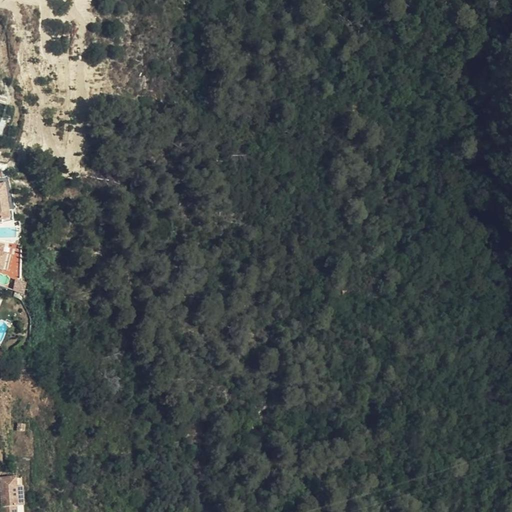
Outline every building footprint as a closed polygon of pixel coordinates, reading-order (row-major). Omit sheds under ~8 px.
[(0,229),(7,229),(15,228),(14,221),(12,194),(0,195),(0,229)] [(15,228),(7,229),(8,232),(19,231),(18,220),(14,221),(15,228)] [(13,265),(7,263),(3,280),(9,281),(13,265)] [(17,483),(24,482),(23,472),(16,473),(17,483)] [(6,474),(26,499),(24,482),(17,483),(16,473),(6,474)] [(27,501),(26,499),(6,474),(2,475),(6,511),(20,511),(19,502),(27,501)]
